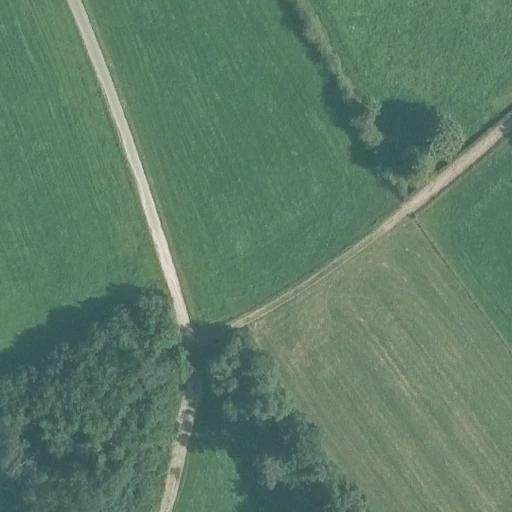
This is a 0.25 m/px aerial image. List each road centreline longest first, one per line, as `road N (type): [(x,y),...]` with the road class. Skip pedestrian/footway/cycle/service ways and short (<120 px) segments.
road 1 (track): [(511,122),(335,265),(193,354)]
road 2 (track): [(193,354),(72,0)]
road 3 (track): [(299,511),(190,379)]
road 4 (track): [(193,354),(166,511)]
